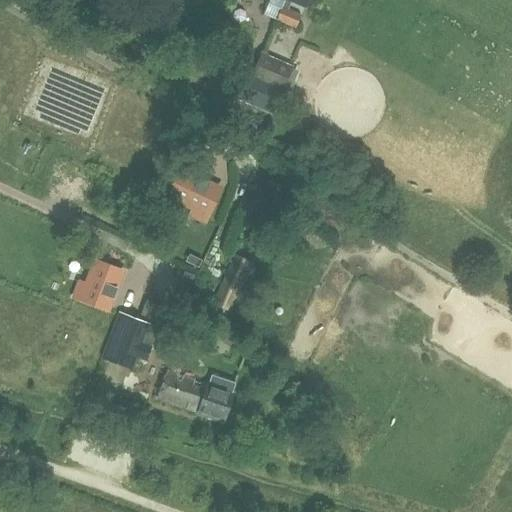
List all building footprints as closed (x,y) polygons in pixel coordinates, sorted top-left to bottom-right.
[(303,7),(305,0),(269,0),(264,14),(276,19),(281,7),(288,9),(291,1),(303,7)] [(276,20),(295,27),(300,14),(288,9),(281,7),(276,19),(276,20)] [(281,91),(291,67),(259,54),(251,74),(249,78),(281,91)] [(272,113),(281,91),(249,78),(251,74),(238,69),(227,95),(272,113)] [(206,224),(223,187),(180,167),(165,197),(191,209),(188,215),(206,224)] [(241,204),(265,217),(278,194),(254,181),(241,204)] [(235,255),(213,304),(230,312),(252,262),(235,255)] [(95,262),(86,286),(80,284),(75,296),(107,309),(121,272),(95,262)] [(192,281),(195,272),(187,269),(184,277),(192,281)] [(150,324),(118,312),(101,357),(133,370),(137,360),(146,362),(151,347),(143,343),(150,324)] [(241,336),(222,327),(216,339),(235,348),(241,336)] [(233,394),(231,393),(235,383),(211,374),(207,384),(167,370),(158,401),(197,413),(223,422),(233,394)] [(119,419),(132,423),(137,406),(123,403),(119,419)]
